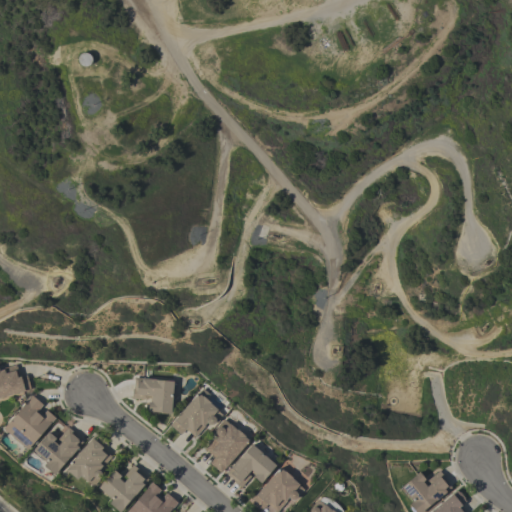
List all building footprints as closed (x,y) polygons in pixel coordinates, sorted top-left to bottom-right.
[(80,66),(78,65),(78,62),(78,60),(78,58),(80,56),(82,55),(84,55),(86,55),(88,56),(90,58),(91,59),(91,62),(91,64),(90,66),(88,67),(86,68),(84,68),(82,68),(80,66)] [(0,397),(28,391),(25,376),(18,377),(15,366),(0,369),(0,397)] [(133,398),(148,399),(147,413),(170,414),(172,381),(133,379),(133,398)] [(168,426),(180,435),(184,430),(194,438),(206,424),(211,427),(223,412),(197,391),(168,426)] [(2,429),(26,450),(54,418),(43,408),(44,407),(31,395),(2,429)] [(248,440),(227,422),(203,448),(214,458),(208,464),(219,473),(248,440)] [(31,452),(45,462),(42,467),(54,476),(81,440),(66,429),(57,440),(46,432),(31,452)] [(63,469),(76,481),(80,476),(87,483),(109,458),(100,449),(104,445),(93,435),(63,469)] [(275,466),(251,444),(224,474),(240,488),(251,476),(259,483),(275,466)] [(304,488),(277,467),(250,502),(261,511),(265,505),(273,511),(276,511),(287,499),(293,503),(304,488)] [(96,488),(110,500),(107,504),(116,511),(118,511),(147,480),(134,468),(122,481),(111,471),(96,488)] [(417,473),(399,487),(411,502),(408,505),(413,511),(419,511),(450,488),(439,473),(426,483),(417,473)] [(125,511),(167,511),(176,502),(163,491),(162,492),(150,482),(125,511)] [(463,511),(459,507),(465,501),(455,489),(428,511),(463,511)]
